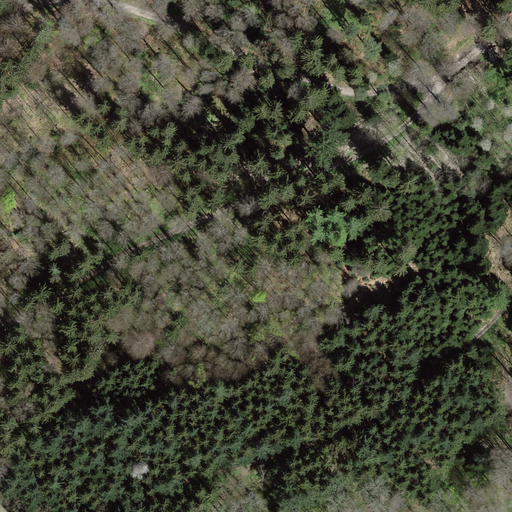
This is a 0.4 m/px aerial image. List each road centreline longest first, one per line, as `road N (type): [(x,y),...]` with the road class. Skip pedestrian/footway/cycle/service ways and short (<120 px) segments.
road 1 (track): [(0,321),(51,303),(162,237),(404,124),(447,76),(511,34)]
road 2 (track): [(447,76),(386,96),(320,84),(122,5),(88,0)]
road 3 (track): [(213,511),(253,464),(385,415),(511,294)]
road 4 (track): [(253,464),(113,511)]
